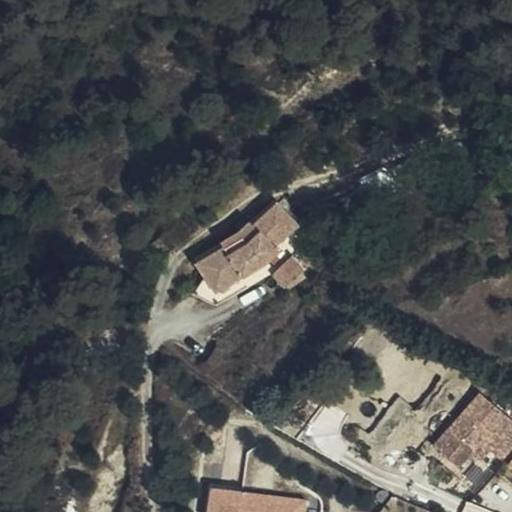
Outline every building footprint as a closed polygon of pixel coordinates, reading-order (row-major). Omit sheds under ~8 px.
[(275,194),(270,189),(248,209),(253,213),(275,194)] [(248,209),(231,223),(219,232),(223,238),(198,256),(206,269),(216,283),(264,254),(277,241),(274,235),(295,214),(275,194),(253,213),(248,209)] [(216,283),(206,269),(196,287),(217,298),(273,264),(309,229),(295,214),(274,235),(277,241),(264,254),(216,283)] [(223,238),(219,232),(194,250),(198,256),(223,238)] [(296,254),(273,273),(288,290),(311,271),(296,254)] [(511,438),(511,420),(474,391),(428,449),(454,470),(474,444),(495,460),(511,438)] [(212,482),(208,511),(306,511),(309,495),(212,482)]
